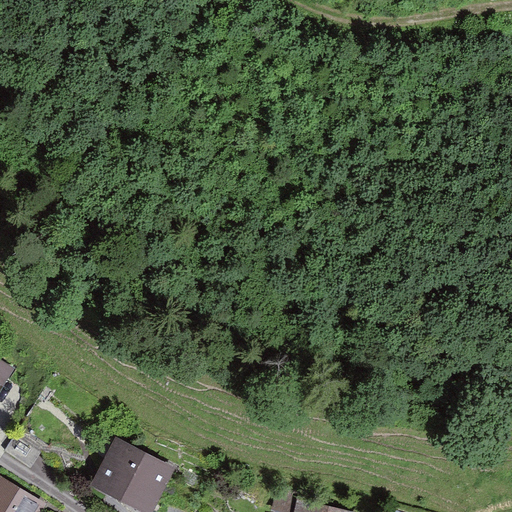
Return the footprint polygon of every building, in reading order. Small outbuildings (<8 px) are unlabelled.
[(0,382),(1,381),(5,383),(15,367),(4,360),(0,365),(0,382)] [(31,466),(44,445),(16,429),(4,450),(31,466)] [(155,510),(177,464),(116,435),(94,480),(155,510)] [(0,511),(41,511),(48,500),(0,471),(0,511)] [(291,511),(295,491),(277,487),(273,507),(291,511)] [(362,511),(363,509),(298,497),(295,511),(362,511)]
